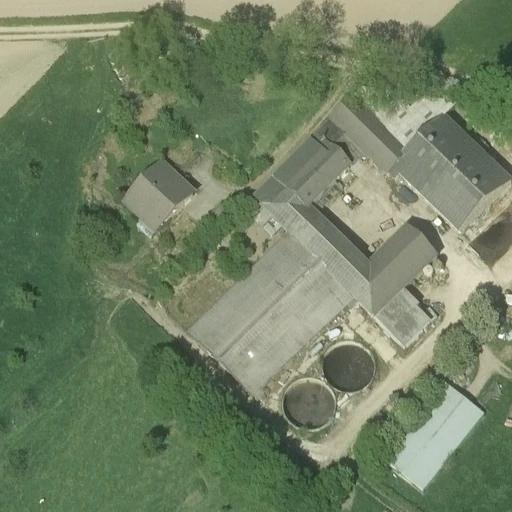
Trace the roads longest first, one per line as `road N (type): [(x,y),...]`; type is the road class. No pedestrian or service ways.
road 1 (track): [(0,37),(149,32),(511,94)]
road 2 (track): [(401,511),(341,468),(251,426),(144,310)]
road 3 (track): [(511,267),(341,468)]
